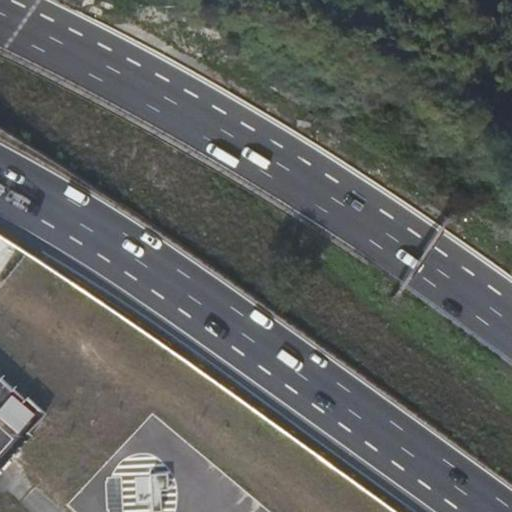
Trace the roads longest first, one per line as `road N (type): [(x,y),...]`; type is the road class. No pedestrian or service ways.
road 1 (motorway): [(511,331),(211,128),(0,17)]
road 2 (motorway): [(0,179),(191,294),(484,511)]
